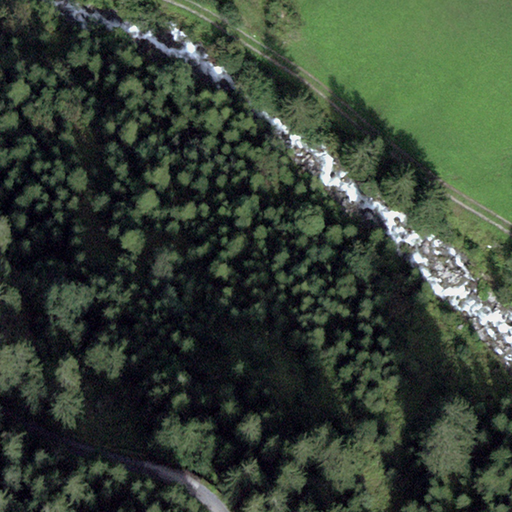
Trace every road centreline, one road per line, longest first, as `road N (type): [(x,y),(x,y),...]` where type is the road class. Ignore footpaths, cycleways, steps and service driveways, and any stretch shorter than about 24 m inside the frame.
road 1 (track): [(511,240),(148,0)]
road 2 (track): [(0,407),(221,511)]
